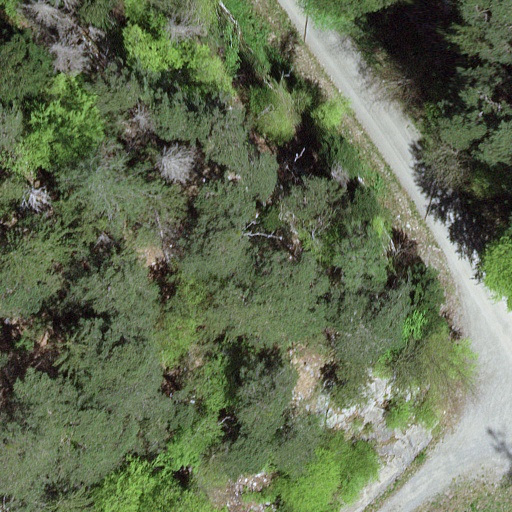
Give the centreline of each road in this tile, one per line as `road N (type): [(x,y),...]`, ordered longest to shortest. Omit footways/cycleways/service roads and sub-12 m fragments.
road 1 (track): [(511,319),(301,0)]
road 2 (track): [(511,412),(389,511)]
